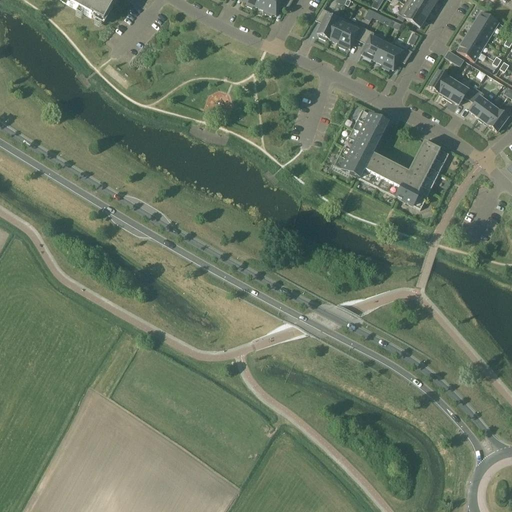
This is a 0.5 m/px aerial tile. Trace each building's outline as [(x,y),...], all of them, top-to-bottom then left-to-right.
[(65,0),(66,0),(64,4),(103,25),(117,1),(115,0),(65,0)] [(243,0),(243,3),(254,8),(257,0),(243,0)] [(269,0),(257,0),(254,8),(264,12),(269,0)] [(269,0),(264,12),(275,17),(279,8),(287,11),(293,0),(269,0)] [(377,12),(380,6),(383,1),(381,0),(378,0),(376,4),(375,3),(371,9),(377,12)] [(432,11),(413,0),(412,0),(408,8),(426,19),(431,11),(432,12),(432,11)] [(437,3),(433,0),(413,0),(432,11),(437,3)] [(426,19),(408,8),(402,18),(420,29),(426,19)] [(322,11),(315,23),(321,26),(317,36),(319,37),(317,40),(325,44),(327,40),(328,41),(338,19),(327,14),(328,13),(322,11)] [(498,24),(481,14),(475,24),(492,34),(498,24)] [(348,24),(338,19),(328,41),(338,46),(348,24)] [(359,29),(348,24),(338,46),(340,46),(338,50),(346,54),(348,50),(350,51),(354,41),(360,44),(366,31),(359,28),(359,29)] [(492,34),(475,24),(469,33),(486,44),(492,34)] [(372,34),(366,31),(360,44),(365,47),(361,56),(372,62),(381,44),(383,41),(372,35),(372,34)] [(486,44),(469,33),(463,43),(480,54),(486,44)] [(480,54),(463,43),(456,53),(474,64),(480,54)] [(390,49),(381,44),(372,62),(382,67),(390,49)] [(403,50),(392,45),(390,49),(382,67),(393,72),(398,63),(404,66),(412,54),(403,50)] [(459,61),(448,54),(444,60),(455,67),(459,61)] [(463,63),(459,61),(455,67),(460,69),(463,63)] [(448,80),(437,73),(428,89),(438,95),(448,80)] [(457,86),(448,80),(438,95),(443,98),(442,100),(447,103),(457,86)] [(467,92),(457,86),(447,103),(451,105),(452,104),(458,107),(467,92)] [(476,91),(470,87),(463,99),(469,102),(476,91)] [(511,93),(507,90),(503,96),(509,100),(511,93)] [(482,95),(476,91),(469,102),(474,106),(482,95)] [(491,102),(482,95),(474,106),(468,113),(478,120),(491,102)] [(501,109),(491,102),(478,120),(487,127),(501,109)] [(510,116),(501,109),(487,127),(496,134),(510,116)] [(449,157),(423,144),(408,174),(372,156),(387,126),(362,113),(334,168),(420,212),(449,157)]
